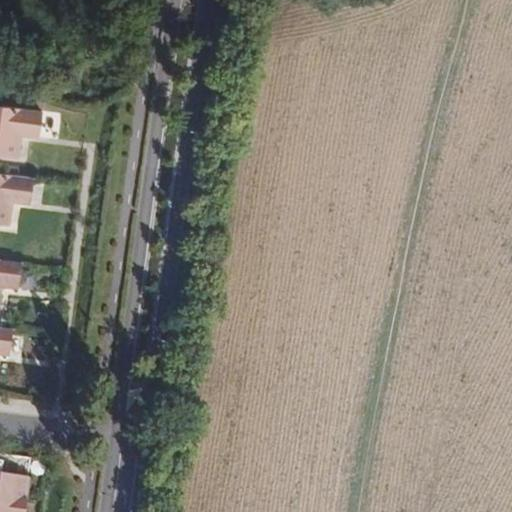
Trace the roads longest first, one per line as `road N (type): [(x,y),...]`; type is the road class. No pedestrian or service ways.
road 1 (track): [(467,0),(362,511)]
road 2 (tertiary): [(149,444),(207,0)]
road 3 (tertiary): [(175,0),(115,439)]
